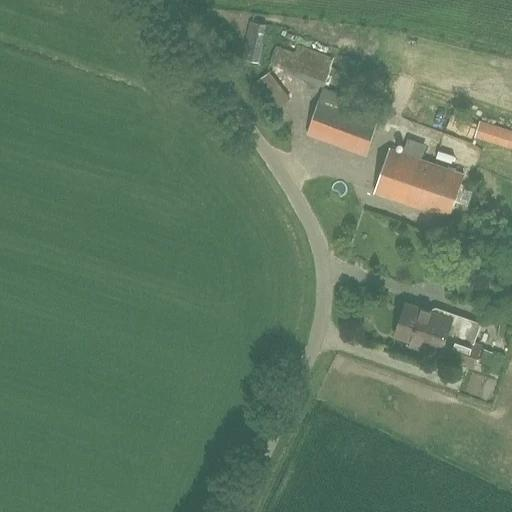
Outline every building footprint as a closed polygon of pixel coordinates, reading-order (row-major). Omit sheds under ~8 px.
[(258,61),(265,23),(249,20),(242,58),(258,61)] [(270,72),(249,87),(272,114),(291,100),(270,72)] [(378,122),(319,100),(306,134),(365,156),(378,122)] [(511,130),(480,121),(474,137),(511,149),(511,130)] [(405,150),(422,153),(424,143),(408,139),(405,150)] [(375,193),(448,217),(463,173),(390,149),(375,193)] [(422,344),(421,347),(474,365),(480,346),(473,344),(480,323),(436,308),(432,310),(431,313),(406,304),(396,335),(422,344)]
